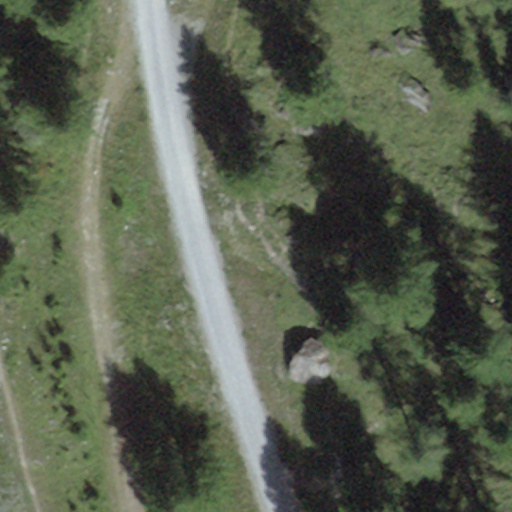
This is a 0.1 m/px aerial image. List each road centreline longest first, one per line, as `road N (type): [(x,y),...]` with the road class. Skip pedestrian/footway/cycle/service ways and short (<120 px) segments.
road 1 (track): [(281,511),(160,125),(142,0)]
road 2 (track): [(126,0),(95,158),(95,243),(128,511)]
